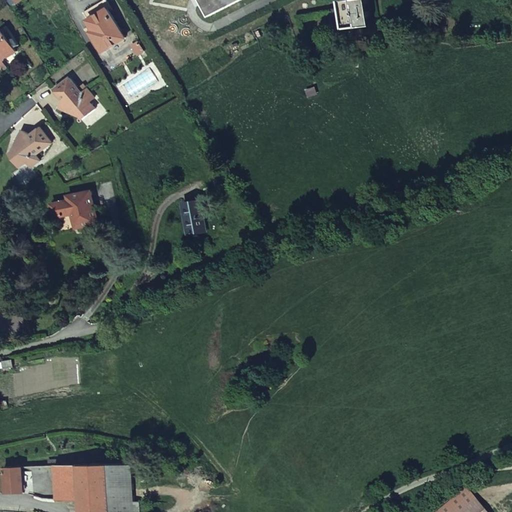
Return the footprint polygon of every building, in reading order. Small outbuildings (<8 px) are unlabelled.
[(104,0),(84,12),(94,29),(91,31),(102,50),(124,37),(107,7),(110,6),(106,0),(104,0)] [(200,0),(209,16),(240,0),(200,0)] [(341,0),(340,0),(343,27),(370,23),(367,0),(341,0)] [(0,21),(0,69),(11,63),(7,56),(9,55),(10,52),(12,53),(21,48),(19,44),(23,41),(12,22),(3,27),(0,21)] [(71,77),(56,90),(64,99),(61,108),(70,111),(71,106),(76,108),(84,118),(97,107),(92,100),(96,96),(89,88),(84,93),(71,77)] [(24,142),(13,150),(23,164),(30,159),(33,164),(43,158),(39,152),(55,141),(44,125),(34,132),(25,128),(21,136),(26,138),(24,142)] [(77,226),(98,221),(91,189),(69,194),(70,199),(53,203),(56,217),(74,213),(77,226)] [(185,230),(205,228),(200,196),(181,198),(185,230)] [(12,331),(28,329),(26,314),(11,316),(12,331)] [(55,465),(55,498),(78,500),(78,511),(106,511),(107,467),(107,464),(55,465)] [(132,511),(131,464),(107,464),(107,467),(106,511),(132,511)] [(5,493),(23,493),(22,466),(4,466),(5,493)]
